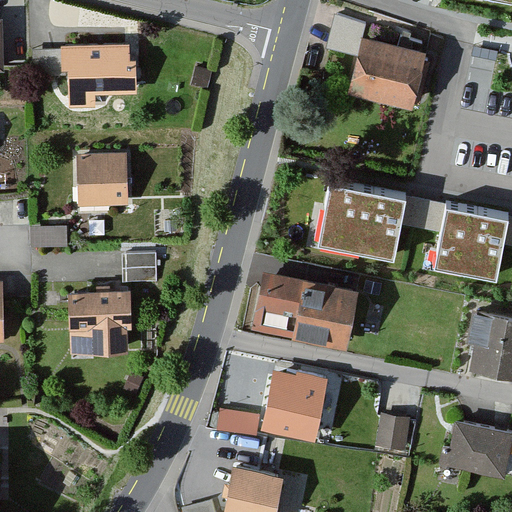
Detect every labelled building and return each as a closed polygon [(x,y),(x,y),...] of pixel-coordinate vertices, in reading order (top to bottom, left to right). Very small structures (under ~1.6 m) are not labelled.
[(354,57),(363,25),(333,17),(324,49),(354,57)] [(424,59),(426,49),(364,34),(350,92),(413,107),(414,99),(418,100),(428,60),(424,59)] [(125,57),(125,44),(60,44),(60,70),(66,70),(66,108),(93,108),(93,95),(135,94),(135,57),(125,57)] [(205,71),(193,68),(188,86),(201,89),(205,71)] [(123,204),(122,153),(77,153),(78,205),(123,204)] [(404,190),(330,176),(319,235),(393,249),(404,190)] [(507,212),(447,200),(435,259),(496,270),(507,212)] [(59,245),(58,226),(30,228),(31,247),(59,245)] [(153,253),(120,254),(121,285),(154,284),(153,253)] [(345,344),(356,285),(263,268),(252,327),(345,344)] [(369,292),(370,280),(358,278),(357,290),(369,292)] [(131,332),(130,288),(67,289),(69,353),(127,351),(126,332),(131,332)] [(511,372),(511,314),(474,308),(468,342),(474,343),(470,365),(511,372)] [(294,374),(273,370),(262,426),(313,436),(325,374),(296,368),(294,374)] [(138,378),(129,374),(122,387),(131,392),(138,378)] [(257,412),(222,406),(219,425),(254,431),(257,412)] [(406,416),(380,411),(374,442),(401,446),(406,416)] [(502,473),(511,429),(455,418),(449,448),(441,447),(438,462),(481,471),(481,469),(502,473)] [(275,511),(283,472),(233,461),(222,511),(275,511)] [(215,511),(210,497),(182,504),(184,511),(215,511)]
